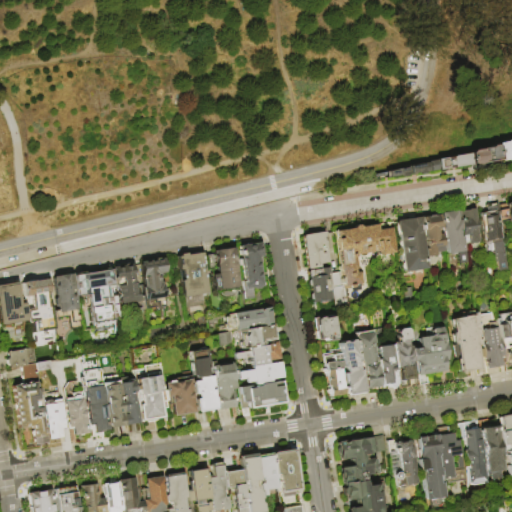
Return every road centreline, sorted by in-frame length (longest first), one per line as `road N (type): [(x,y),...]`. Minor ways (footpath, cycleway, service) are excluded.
road 1 (residential): [(511,393),(0,475)]
road 2 (residential): [(275,218),(321,511)]
road 3 (residential): [(280,181),(0,250)]
road 4 (residential): [(275,218),(0,276)]
road 5 (residential): [(431,0),(425,78),(403,130),(369,156),(280,181)]
road 6 (residential): [(511,180),(275,218)]
